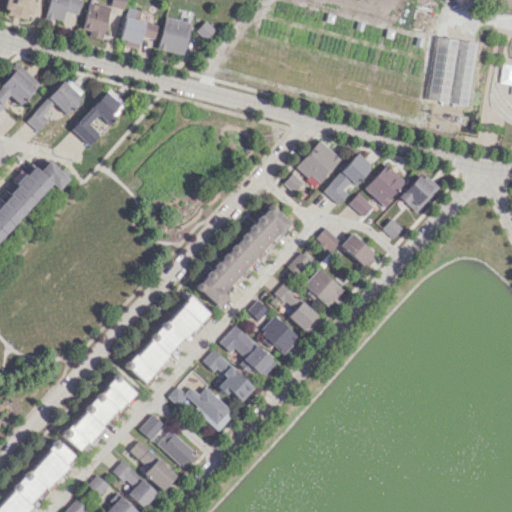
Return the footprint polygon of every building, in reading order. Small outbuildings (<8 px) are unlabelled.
[(29,18),(32,0),(6,0),(4,13),(29,18)] [(78,0),(47,0),(43,17),(60,21),(62,11),(76,14),(78,0)] [(109,0),(108,6),(121,9),(123,0),(109,0)] [(79,31),(100,37),(108,7),(88,1),(79,31)] [(156,24),(136,20),(139,10),(125,7),(117,42),(137,47),(139,36),(152,39),(156,24)] [(189,22),(162,16),(155,48),(182,54),(189,22)] [(473,41),(434,37),(427,100),(466,105),(473,41)] [(37,83),(15,64),(0,81),(0,107),(2,105),(0,103),(0,102),(7,94),(18,105),(37,83)] [(511,65),(500,64),(498,83),(511,84),(509,95),(511,95),(511,65)] [(23,120),(34,130),(45,119),(41,114),(52,102),(63,113),(83,94),(65,77),(23,120)] [(86,144),(97,133),(86,123),(96,113),(107,124),(124,105),(106,88),(69,128),(86,144)] [(99,134),(107,125),(95,115),(87,124),(99,134)] [(312,186),(338,159),(318,140),(292,166),(312,186)] [(320,190),(335,203),(345,193),(344,192),(369,164),(355,152),(320,190)] [(0,237),(47,182),(56,189),(67,176),(47,159),(38,170),(30,164),(0,200),(0,237)] [(361,186),(380,206),(403,183),(384,164),(361,186)] [(435,188),(419,172),(396,196),(413,212),(435,188)] [(281,184),(292,192),(299,181),(289,173),(281,184)] [(346,202),(361,216),(370,206),(355,192),(346,202)] [(269,239),(272,242),(289,222),(267,203),(194,287),(217,307),(227,297),(222,292),(269,239)] [(391,237),(400,227),(389,218),(380,228),(391,237)] [(313,236),(326,251),(336,243),(323,228),(313,236)] [(338,245),(360,265),(371,253),(349,232),(338,245)] [(325,307),(340,288),(315,268),(300,287),(325,307)] [(305,332),(318,318),(281,283),(268,297),(305,332)] [(145,383),(203,309),(184,294),(126,369),(145,383)] [(256,320),(266,310),(255,300),(245,310),(256,320)] [(255,332),(280,355),(296,337),(272,314),(255,332)] [(242,357),(237,363),(246,372),(251,367),(260,377),(273,363),(232,324),(216,341),(227,352),(232,348),(242,357)] [(222,378),(216,384),(237,403),(252,386),(210,349),(201,360),(222,378)] [(131,389),(112,374),(61,437),(80,452),(131,389)] [(231,412),(203,386),(196,394),(187,386),(181,393),(174,386),(165,395),(176,405),(182,398),(215,429),(231,412)] [(162,425),(150,413),(136,428),(148,439),(162,425)] [(182,468),(194,455),(168,430),(155,444),(182,468)] [(23,511),(73,456),(55,440),(0,501),(0,511),(23,511)] [(163,488),(174,475),(136,440),(124,452),(163,488)] [(125,493),(141,507),(155,492),(119,460),(109,471),(123,484),(130,477),(135,482),(125,493)] [(85,484),(97,495),(106,485),(94,474),(85,484)] [(102,511),(135,511),(118,495),(102,511)] [(60,511),(81,511),(85,508),(74,498),(60,511)]
